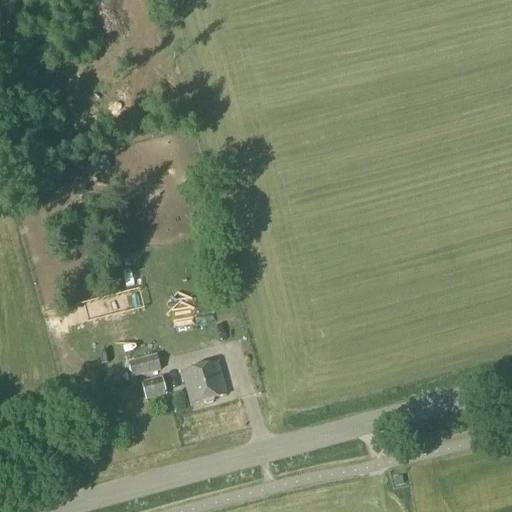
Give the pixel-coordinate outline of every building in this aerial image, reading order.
[(77,327),(134,315),(130,299),(73,311),(77,327)] [(132,380),(160,373),(156,357),(128,364),(132,380)] [(191,406),(202,403),(206,407),(213,404),(214,400),(226,397),(217,365),(182,374),(191,406)] [(113,371),(116,385),(128,383),(125,368),(113,371)] [(145,403),(167,397),(161,378),(140,384),(145,403)]
